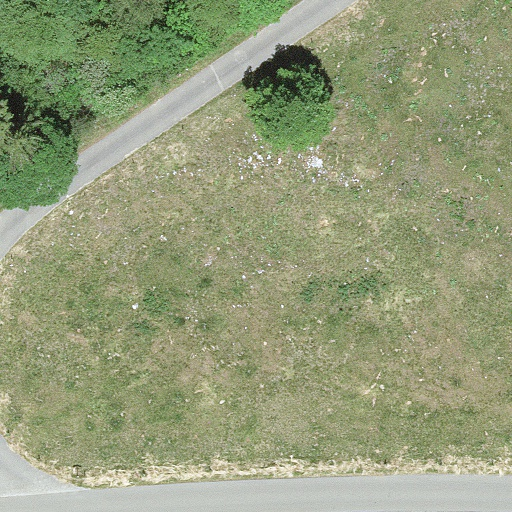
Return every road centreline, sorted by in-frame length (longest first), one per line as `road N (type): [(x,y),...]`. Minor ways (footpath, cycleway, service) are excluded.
road 1 (unclassified): [(511,492),(430,488),(74,511)]
road 2 (track): [(0,229),(334,0)]
